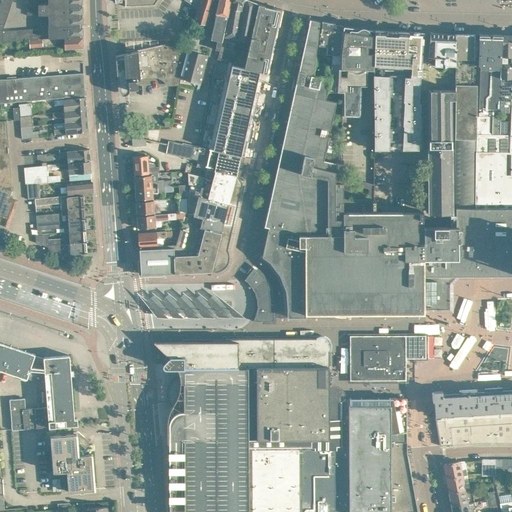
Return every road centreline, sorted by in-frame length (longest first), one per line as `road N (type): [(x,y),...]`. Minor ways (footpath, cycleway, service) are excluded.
road 1 (secondary): [(96,0),(112,280)]
road 2 (secondary): [(150,511),(136,355),(117,311)]
road 3 (secondary): [(105,329),(129,511)]
